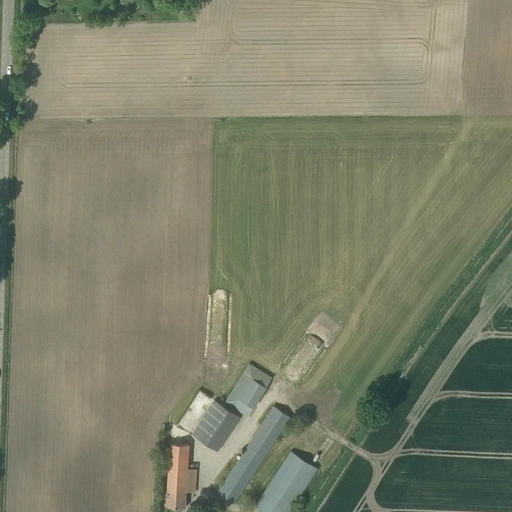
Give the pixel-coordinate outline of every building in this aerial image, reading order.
[(248,415),(272,377),(248,362),(224,400),(248,415)] [(192,433),(218,451),(241,417),(214,399),(192,433)] [(217,492),(234,503),(291,417),(273,406),(217,492)] [(166,506),(176,507),(186,507),(187,491),(196,492),(197,469),(188,469),(190,444),(170,443),(166,506)] [(255,506),(264,511),(289,511),(318,468),(291,451),(255,506)]
